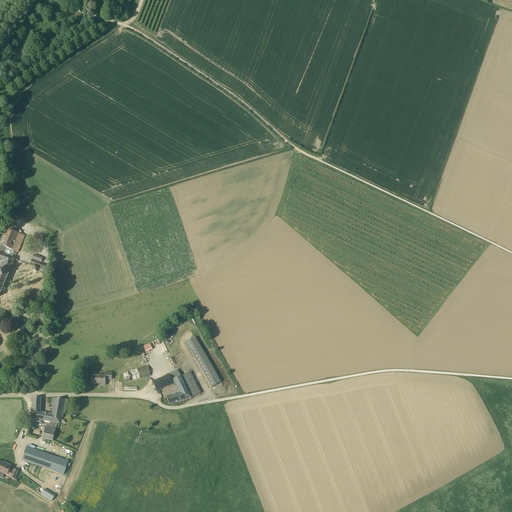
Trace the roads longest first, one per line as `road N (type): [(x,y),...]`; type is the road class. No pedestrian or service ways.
road 1 (track): [(308,155),(241,99),(124,22)]
road 2 (unclassified): [(150,399),(0,395)]
road 3 (track): [(20,96),(124,22)]
